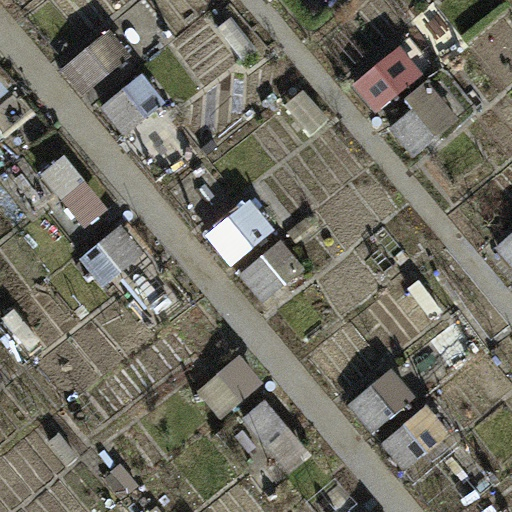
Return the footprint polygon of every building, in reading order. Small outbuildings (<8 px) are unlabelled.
[(109,33),(83,65),(105,83),(131,50),(109,33)] [(415,46),(358,75),(377,111),(434,83),(415,46)] [(0,99),(13,85),(0,72),(0,99)] [(412,102),(443,140),(467,121),(436,83),(412,102)] [(110,102),(128,133),(159,115),(142,84),(110,102)] [(24,149),(51,128),(30,99),(2,120),(24,149)] [(80,155),(50,172),(86,234),(116,217),(80,155)] [(242,268),(283,230),(253,198),(213,236),(242,268)] [(285,237),(246,269),(272,300),(311,269),(285,237)] [(230,416),(270,384),(248,357),(209,389),(230,416)] [(276,398),(251,415),(292,475),(317,458),(276,398)]
